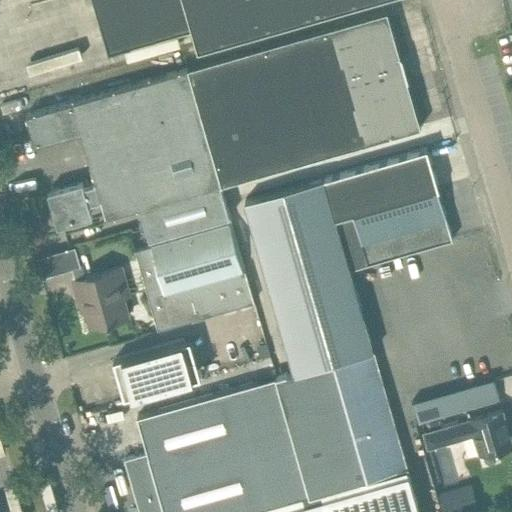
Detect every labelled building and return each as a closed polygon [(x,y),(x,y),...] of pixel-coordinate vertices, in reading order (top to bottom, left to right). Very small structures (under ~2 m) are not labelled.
[(96,0),(110,48),(192,24),(184,0),(96,0)] [(184,0),(192,24),(197,43),(348,0),(184,0)] [(331,26),(365,142),(421,126),(408,80),(409,80),(402,56),(401,56),(388,10),(331,26)] [(331,26),(185,68),(219,185),(250,175),(365,142),(331,26)] [(106,216),(140,206),(219,185),(185,68),(27,114),(35,144),(82,131),(96,182),(101,199),(106,216)] [(427,148),(324,178),(335,217),(350,269),(453,239),(438,187),(437,184),(427,148)] [(246,201),(295,371),(373,348),(335,217),(324,178),(246,201)] [(89,203),(101,199),(96,182),(85,186),(83,181),(52,189),(61,220),(92,211),(89,203)] [(230,223),(219,185),(140,206),(152,245),(230,223)] [(230,223),(152,245),(135,250),(158,328),(214,312),(252,301),(230,223)] [(88,244),(78,247),(80,254),(90,251),(88,244)] [(116,267),(112,255),(82,264),(86,276),(74,279),(83,310),(87,309),(91,325),(108,320),(109,322),(113,321),(113,319),(128,315),(118,280),(124,279),(121,266),(116,267)] [(220,333),(138,357),(148,391),(268,358),(252,301),(214,312),(220,333)] [(390,408),(373,348),(295,371),(329,489),(407,466),(390,408)] [(407,466),(329,489),(322,491),(287,372),(138,415),(148,451),(125,457),(140,511),(420,511),(414,490),(407,466)] [(494,378),(413,401),(419,422),(468,408),(500,398),(494,378)] [(472,420),(425,434),(429,447),(473,434),(474,437),(479,436),(484,453),(511,444),(511,440),(503,410),(471,419),(472,420)] [(406,445),(422,443),(420,423),(404,425),(406,445)] [(460,486),(439,492),(444,511),(454,511),(467,509),(460,486)]
